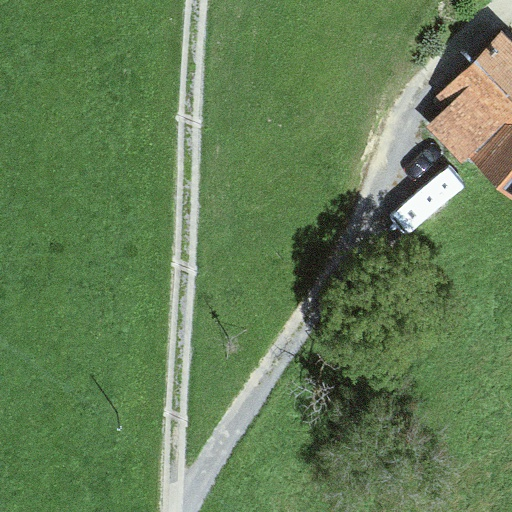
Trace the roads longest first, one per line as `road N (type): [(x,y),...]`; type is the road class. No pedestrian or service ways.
road 1 (track): [(185,511),(386,219),(439,71),(511,12)]
road 2 (track): [(175,511),(203,0)]
